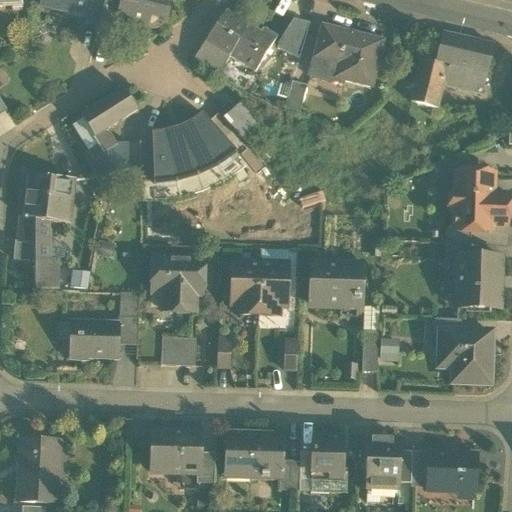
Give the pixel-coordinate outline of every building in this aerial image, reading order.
[(0,0),(0,10),(16,10),(15,0),(0,0)] [(43,0),(41,9),(87,20),(91,0),(43,0)] [(85,26),(98,29),(104,3),(91,0),(87,20),(85,26)] [(171,0),(123,0),(122,8),(118,24),(144,30),(147,17),(166,21),(171,0)] [(122,8),(104,3),(98,29),(116,34),(118,24),(122,8)] [(224,15),(204,45),(229,60),(249,29),(224,15)] [(277,47),(298,60),(308,27),(292,22),(277,47)] [(229,60),(255,75),(276,39),(263,32),(261,36),(249,28),(249,29),(229,60)] [(341,83),(370,90),(379,51),(351,44),(352,39),(322,32),(316,56),(311,77),(340,84),(341,83)] [(436,68),(446,71),(468,76),(484,80),(492,47),(444,36),(436,66),(436,68)] [(381,46),(352,39),(351,44),(379,51),(381,46)] [(217,78),(229,60),(204,45),(192,63),(205,71),(212,75),(217,78)] [(287,60),(284,70),(294,74),(297,63),(287,60)] [(410,105),(435,112),(442,84),(446,71),(436,68),(436,66),(421,63),(410,105)] [(284,70),(279,87),(290,90),(291,84),(294,74),(284,70)] [(202,75),(209,79),(212,75),(205,71),(202,75)] [(442,84),(465,90),(468,76),(446,71),(442,84)] [(484,80),(468,76),(465,90),(464,93),(480,97),(484,80)] [(282,114),(297,119),(306,89),(291,84),(290,90),(286,103),(282,114)] [(286,103),(290,90),(279,87),(275,100),(286,103)] [(82,121),(94,140),(106,132),(137,112),(123,91),(80,119),(82,121)] [(223,121),(239,138),(258,122),(242,104),(223,121)] [(166,133),(151,135),(151,143),(152,178),(152,187),(154,187),(175,184),(197,178),(217,168),(234,156),(235,155),(202,115),(191,123),(179,129),(166,133)] [(94,140),(82,121),(72,128),(88,154),(98,147),(94,140)] [(114,144),(106,132),(94,140),(98,147),(115,174),(119,174),(109,147),(114,144)] [(152,178),(151,143),(138,144),(140,178),(152,178)] [(119,174),(128,173),(127,145),(114,144),(109,147),(119,174)] [(85,156),(101,182),(115,174),(98,147),(88,154),(85,156)] [(435,176),(455,176),(467,176),(467,154),(432,168),(435,176)] [(238,162),(234,156),(217,168),(221,173),(238,162)] [(470,233),(491,234),(491,228),(505,229),(506,206),(504,206),(492,206),(492,198),(493,177),(467,176),(455,176),(454,196),(450,196),(450,197),(462,198),(461,213),(449,213),(445,213),(445,214),(453,215),(453,231),(453,232),(470,233)] [(35,221),(39,222),(44,197),(53,198),(56,181),(28,177),(22,219),(35,221)] [(72,181),(56,181),(53,198),(44,197),(39,222),(50,223),(66,226),(72,181)] [(175,184),(154,187),(155,193),(175,191),(175,184)] [(462,198),(450,197),(449,213),(461,213),(462,198)] [(506,198),(492,198),(492,206),(504,206),(506,206),(506,198)] [(19,244),(35,246),(35,221),(22,219),(20,219),(19,243),(19,244)] [(39,222),(35,221),(35,246),(35,263),(35,286),(56,286),(56,263),(52,263),(52,248),(52,234),(50,234),(50,223),(39,222)] [(445,230),(444,246),(469,247),(470,233),(453,232),(453,231),(445,230)] [(14,262),(35,263),(35,246),(19,244),(19,243),(15,243),(14,262)] [(115,247),(98,243),(95,258),(112,261),(115,247)] [(469,261),(469,247),(444,246),(443,260),(458,260),(469,261)] [(64,248),(52,248),(52,263),(56,263),(64,263),(64,248)] [(462,311),(498,313),(500,262),(469,261),(458,260),(457,291),(463,291),(462,311)] [(166,310),(190,311),(191,296),(197,296),(202,291),(202,277),(199,277),(200,263),(153,261),(153,276),(151,276),(151,290),(155,295),(162,295),(166,299),(166,310)] [(238,317),(258,318),(260,266),(232,265),(230,307),(238,307),(238,317)] [(311,308),(340,309),(341,301),(359,302),(361,267),(312,265),(311,308)] [(288,267),(260,266),(258,318),(278,319),(278,309),(286,309),(288,267)] [(90,275),(72,274),(68,293),(87,293),(90,275)] [(119,294),(118,319),(138,320),(139,295),(119,294)] [(341,301),(340,309),(359,310),(359,302),(341,301)] [(362,333),(378,333),(378,309),(363,309),(362,333)] [(118,348),(137,348),(138,320),(118,319),(117,319),(117,325),(119,325),(118,348)] [(433,339),(440,339),(440,335),(460,336),(460,322),(434,321),(433,339)] [(68,360),(87,361),(87,359),(118,360),(118,348),(119,325),(117,325),(74,324),(74,325),(76,325),(76,338),(69,338),(69,343),(68,360)] [(57,343),(69,343),(69,338),(76,338),(76,325),(74,325),(57,325),(57,343)] [(361,375),(376,376),(378,333),(362,333),(361,375)] [(452,386),(489,387),(490,336),(460,336),(440,335),(440,339),(439,355),(462,356),(462,366),(453,366),(452,386)] [(160,368),(194,369),(195,341),(189,341),(161,340),(160,368)] [(398,342),(380,342),(379,365),(397,365),(398,342)] [(216,370),(229,370),(230,344),(217,344),(216,370)] [(283,372),(296,373),(297,346),(284,346),(283,372)] [(343,366),(342,382),(357,383),(357,367),(343,366)] [(180,486),(195,486),(196,477),(198,477),(199,456),(200,435),(181,434),(181,437),(154,436),(154,434),(152,434),(151,475),(181,476),(180,486)] [(278,482),(280,482),(281,464),(281,444),(263,443),(263,437),(231,436),(230,475),(249,475),(249,481),(278,482)] [(309,495),(341,496),(343,440),(312,439),(311,455),(310,483),(309,495)] [(17,504),(56,506),(56,505),(51,505),(52,476),(58,476),(59,443),(20,441),(17,504)] [(366,491),(398,492),(398,487),(399,454),(399,442),(367,442),(366,491)] [(398,487),(410,487),(411,454),(399,454),(398,487)] [(428,455),(411,454),(410,487),(427,487),(428,455)] [(299,455),(298,465),(298,483),(310,483),(311,455),(299,455)] [(456,497),(473,497),(474,457),(457,456),(457,457),(446,457),(446,456),(428,455),(427,487),(426,494),(456,495),(456,497)] [(197,486),(213,487),(214,457),(199,456),(198,477),(196,477),(195,486),(197,486)] [(298,495),(298,483),(298,465),(281,464),(280,482),(278,482),(278,494),(298,495)] [(213,487),(197,486),(196,509),(212,509),(213,487)]
